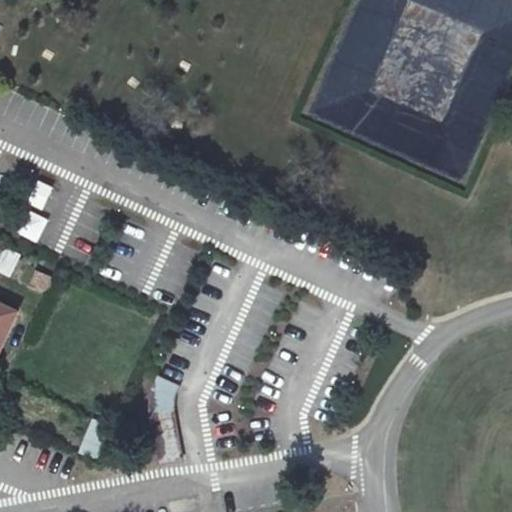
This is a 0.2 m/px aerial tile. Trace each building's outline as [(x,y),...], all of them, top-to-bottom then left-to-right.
[(32,203),(45,208),(54,185),(40,180),(32,203)] [(25,208),(15,233),(39,243),(49,218),(25,208)] [(0,248),(0,271),(12,277),(22,254),(2,245),(0,248)] [(52,291),(56,276),(36,270),(32,284),(52,291)] [(0,309),(0,349),(16,318),(0,309)] [(175,402),(180,382),(159,378),(155,397),(175,402)] [(149,413),(159,466),(184,461),(175,408),(149,413)]
